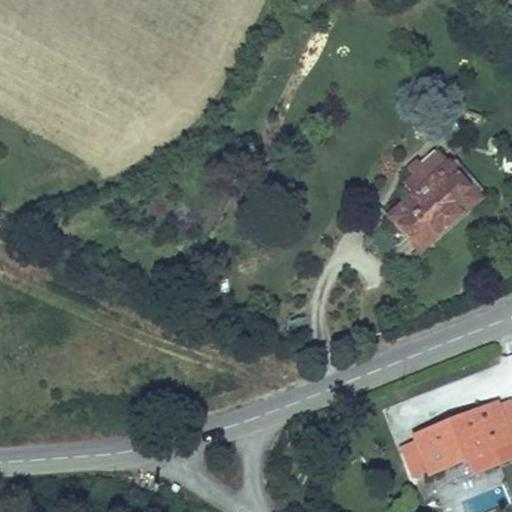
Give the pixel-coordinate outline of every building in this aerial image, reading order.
[(511,0),(493,0),(511,9),(511,0)] [(398,175),(413,192),(445,164),(435,152),(420,165),(415,160),(398,175)] [(418,259),(483,202),(448,162),(445,164),(413,192),(382,219),(418,259)] [(511,402),(511,401),(500,405),(511,436),(511,402)] [(499,402),(409,437),(411,443),(424,476),(426,481),(466,465),(479,461),(484,474),(511,462),(511,436),(500,405),(499,402)] [(424,476),(411,443),(398,448),(411,481),(424,476)] [(471,479),(484,474),(479,461),(466,465),(471,479)]
